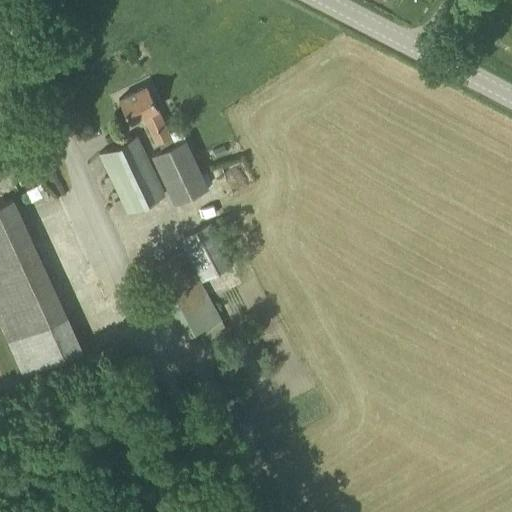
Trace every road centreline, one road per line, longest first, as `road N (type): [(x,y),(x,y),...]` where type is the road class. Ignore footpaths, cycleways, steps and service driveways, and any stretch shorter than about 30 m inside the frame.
road 1 (unclassified): [(206,464),(1,0)]
road 2 (tertiary): [(511,101),(318,0)]
